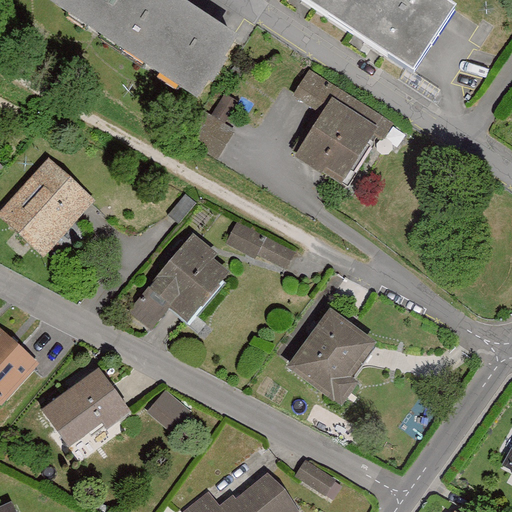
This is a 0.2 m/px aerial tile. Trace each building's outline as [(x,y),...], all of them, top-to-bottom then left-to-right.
[(240,29),(194,0),(59,0),(200,91),(240,29)] [(447,0),(306,0),(416,71),(458,7),(447,0)] [(324,113),(297,155),(343,183),(376,131),(384,136),(392,123),(311,72),(296,95),(324,113)] [(221,155),(235,128),(226,124),(238,101),(223,93),(197,143),(221,155)] [(50,162),(2,214),(45,254),(93,202),(50,162)] [(187,197),(172,216),(182,224),(197,204),(187,197)] [(294,251),(240,223),(229,244),(256,259),(259,253),(286,267),(294,251)] [(229,271),(192,240),(131,313),(153,331),(174,306),(189,318),(229,271)] [(380,338),(333,305),(292,364),(339,397),(380,338)] [(0,330),(0,399),(3,402),(38,364),(0,330)] [(101,367),(45,409),(70,443),(104,418),(108,424),(131,407),(101,367)] [(167,389),(150,410),(172,429),(190,408),(167,389)] [(298,474),(333,498),(343,483),(308,459),(298,474)] [(301,511),(272,473),(219,511),(301,511)] [(0,511),(17,511),(13,503),(0,509),(0,511)]
